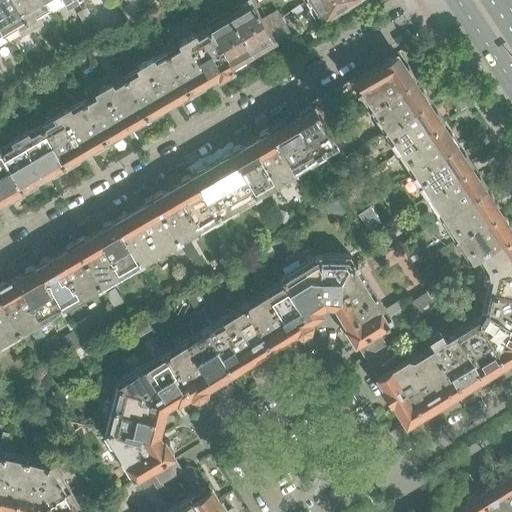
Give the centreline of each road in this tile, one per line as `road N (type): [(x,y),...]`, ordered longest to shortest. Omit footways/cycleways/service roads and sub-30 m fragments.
road 1 (residential): [(0,260),(448,0)]
road 2 (residential): [(395,472),(334,388),(321,390),(234,451),(268,511)]
road 3 (residential): [(511,399),(395,472)]
